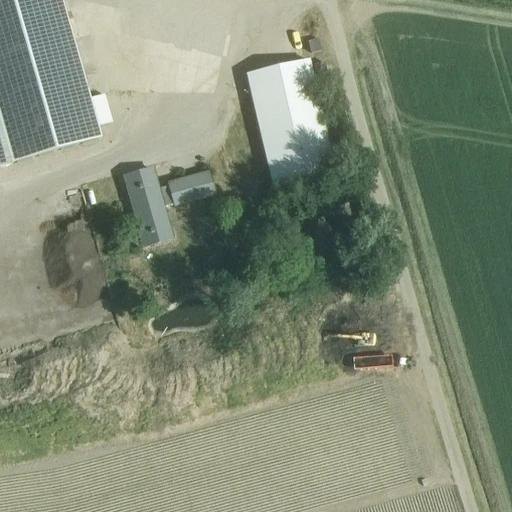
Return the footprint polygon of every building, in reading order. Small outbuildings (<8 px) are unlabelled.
[(0,0),(0,168),(10,166),(10,165),(99,140),(93,119),(107,115),(102,97),(88,101),(60,0),(0,0)] [(318,41),(308,43),(311,54),(320,52),(318,41)] [(272,196),(335,181),(308,63),(245,77),(272,196)] [(315,77),(325,74),(322,65),(313,67),(315,77)] [(122,179),(143,250),(170,242),(161,209),(171,206),(171,208),(212,196),(206,175),(166,187),(166,188),(155,192),(150,171),(122,179)] [(104,187),(95,190),(101,210),(109,208),(104,187)] [(326,253),(331,251),(318,210),(298,216),(303,233),(292,236),(299,260),(310,256),(311,258),(312,258),(315,266),(328,262),(326,253)] [(316,322),(310,298),(263,309),(268,333),(316,322)]
